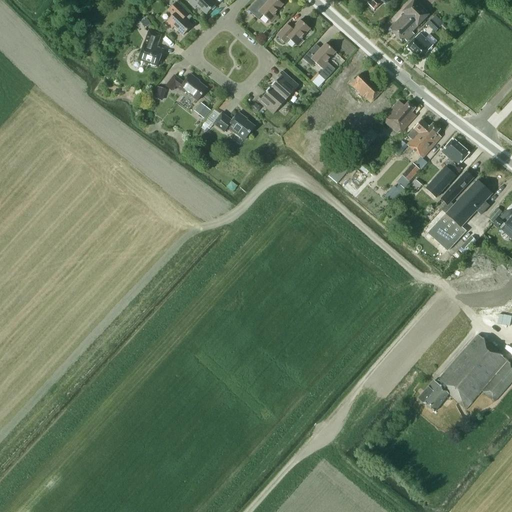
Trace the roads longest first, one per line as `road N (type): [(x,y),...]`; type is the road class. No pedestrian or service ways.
road 1 (tertiary): [(511,163),(314,0)]
road 2 (residential): [(222,19),(194,51),(195,67),(236,95),(262,68),(262,52)]
